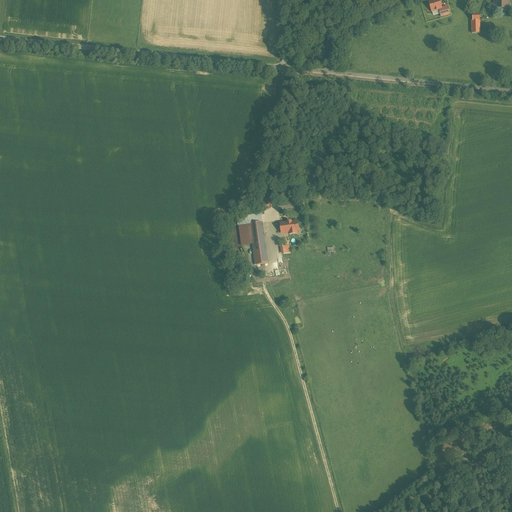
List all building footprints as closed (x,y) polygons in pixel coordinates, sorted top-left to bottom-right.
[(438,0),(432,0),(429,1),(432,12),(439,9),(442,9),(441,8),(438,0)] [(508,0),(495,0),(495,10),(509,11),(508,0)] [(447,7),(441,8),(442,9),(439,9),(441,17),(450,14),(447,7)] [(479,14),(473,14),(473,21),(472,21),(472,33),(480,33),(479,14)] [(274,198),(264,198),(264,207),(274,207),(274,198)] [(297,219),(279,222),(281,232),(288,231),(288,233),(296,232),(296,230),(298,230),(297,219)] [(263,220),(249,222),(256,265),(270,263),(263,220)] [(289,243),(280,244),(282,254),(290,253),(289,243)]
